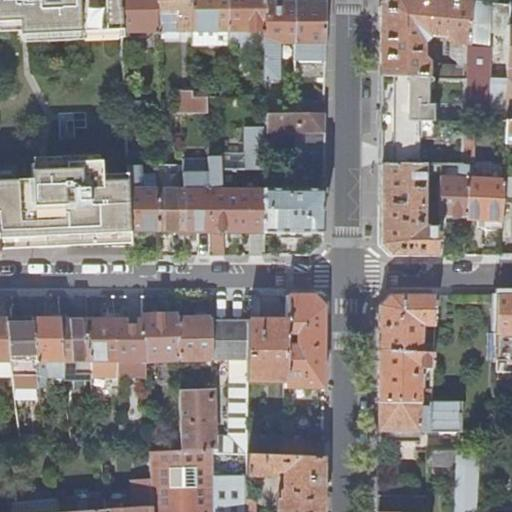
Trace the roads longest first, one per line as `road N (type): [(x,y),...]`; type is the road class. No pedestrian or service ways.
road 1 (residential): [(0,277),(350,278)]
road 2 (residential): [(349,0),(350,278)]
road 3 (residential): [(350,278),(348,511)]
road 4 (residential): [(350,278),(511,277)]
